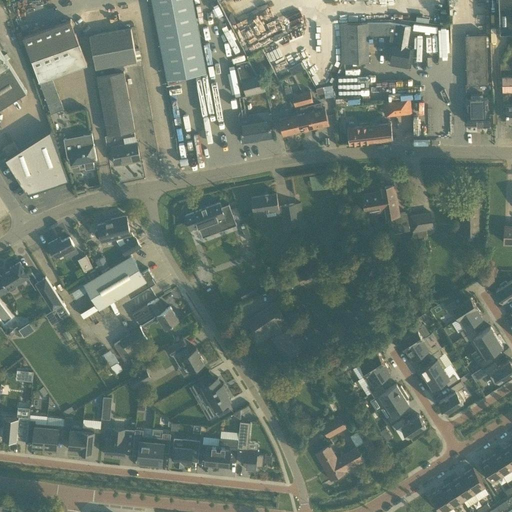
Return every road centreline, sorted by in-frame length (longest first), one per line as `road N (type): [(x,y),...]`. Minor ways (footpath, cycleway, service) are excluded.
road 1 (unclassified): [(146,190),(319,156),(430,147),(511,151)]
road 2 (residential): [(300,492),(282,435),(163,245),(146,190)]
road 3 (residential): [(0,458),(300,492)]
road 4 (residential): [(232,511),(76,494)]
road 5 (unknown): [(180,273),(92,329),(69,304)]
road 6 (unclassified): [(23,227),(146,190)]
